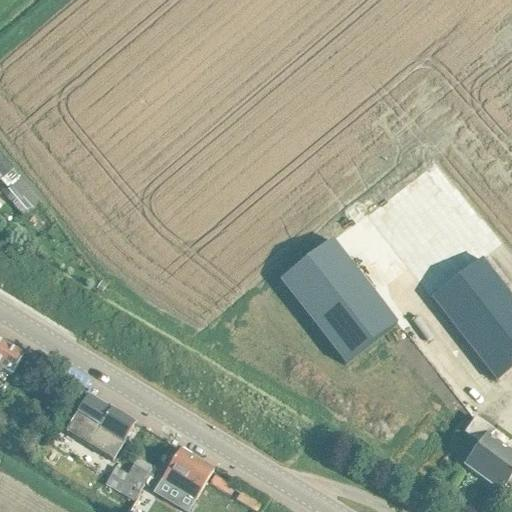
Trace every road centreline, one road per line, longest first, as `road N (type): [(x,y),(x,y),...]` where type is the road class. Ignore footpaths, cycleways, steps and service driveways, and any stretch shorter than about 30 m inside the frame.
road 1 (tertiary): [(329,511),(0,313)]
road 2 (track): [(511,267),(475,226),(448,223),(405,183)]
